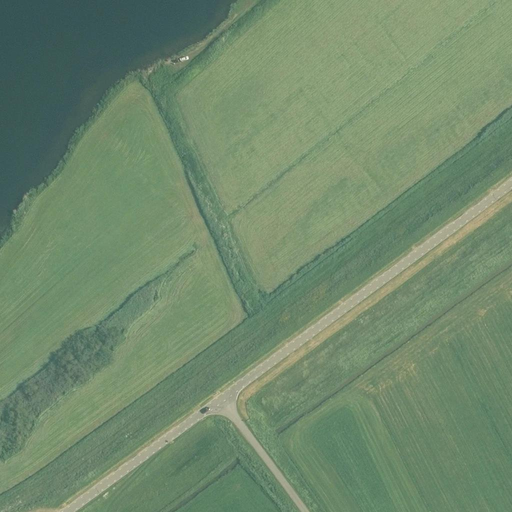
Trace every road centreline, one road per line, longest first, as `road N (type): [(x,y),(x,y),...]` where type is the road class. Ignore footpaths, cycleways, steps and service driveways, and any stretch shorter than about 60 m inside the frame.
road 1 (tertiary): [(221,400),(511,181)]
road 2 (tertiary): [(68,511),(221,400)]
road 3 (unclassified): [(303,511),(221,400)]
